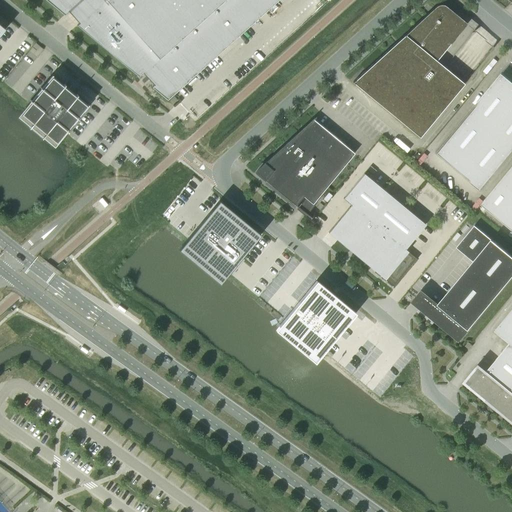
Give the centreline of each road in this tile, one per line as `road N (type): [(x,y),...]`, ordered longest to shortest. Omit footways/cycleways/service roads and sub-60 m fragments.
road 1 (secondary): [(373,511),(24,260)]
road 2 (unclassified): [(211,176),(421,348),(437,400),(511,460)]
road 3 (secondary): [(6,275),(335,511)]
road 4 (unclassified): [(407,0),(211,176)]
road 5 (unclassified): [(0,3),(180,150)]
road 6 (unclassified): [(180,150),(347,0)]
road 7 (unknown): [(437,400),(511,300)]
